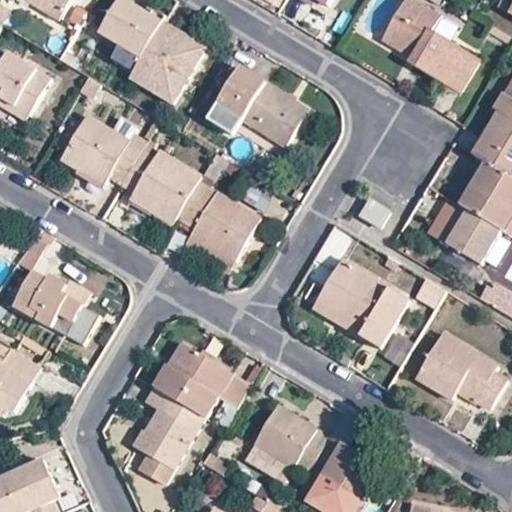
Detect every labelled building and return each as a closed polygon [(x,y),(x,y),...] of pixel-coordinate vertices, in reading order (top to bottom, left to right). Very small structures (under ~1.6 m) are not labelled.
[(24,0),(61,21),(73,0),(24,0)] [(123,0),(122,0),(102,34),(142,59),(164,23),(123,0)] [(261,0),(277,10),(283,0),(261,0)] [(414,64),(460,93),(480,60),(434,31),(441,19),(410,0),(407,0),(387,34),(420,54),(416,61),(414,64)] [(511,0),(504,0),(502,4),(511,10),(511,0)] [(173,103),(206,48),(164,23),(142,59),(131,77),(173,103)] [(420,54),(387,34),(384,41),(416,61),(420,54)] [(10,55),(0,71),(0,107),(1,108),(4,101),(30,116),(51,80),(10,55)] [(309,112),(242,72),(211,119),(233,131),(240,118),(289,147),(309,112)] [(89,77),(81,90),(95,99),(103,86),(89,77)] [(511,89),(498,112),(502,116),(511,121),(511,89)] [(30,116),(4,101),(1,108),(26,122),(30,116)] [(511,121),(502,116),(476,158),(490,165),(511,179),(511,121)] [(89,118),(64,160),(82,170),(85,164),(110,178),(123,186),(144,150),(148,144),(134,136),(131,142),(89,118)] [(200,184),(203,178),(160,153),(157,158),(144,150),(123,186),(136,194),(160,208),(157,214),(175,225),(180,218),(200,184)] [(110,178),(85,164),(82,170),(106,185),(110,178)] [(511,179),(490,165),(465,208),(502,231),(505,232),(511,220),(511,179)] [(244,196),(261,205),(268,193),(251,183),(244,196)] [(200,184),(180,218),(198,228),(194,235),(236,260),(260,222),(200,184)] [(157,214),(160,208),(136,194),(133,200),(157,214)] [(453,226),(465,208),(452,201),(431,234),(450,246),(460,230),(453,226)] [(390,214),(373,203),(365,217),(381,227),(390,214)] [(481,265),(502,231),(465,208),(453,226),(460,230),(450,246),(481,265)] [(236,260),(194,235),(189,242),(233,268),(236,260)] [(37,238),(18,264),(32,271),(48,245),(37,238)] [(409,302),(343,263),(322,300),(368,327),(362,338),(381,348),(409,302)] [(67,335),(83,307),(64,295),(69,288),(50,278),(47,283),(33,274),(19,299),(44,313),(40,319),(67,335)] [(69,288),(64,295),(83,307),(91,294),(72,282),(69,288)] [(493,289),(485,301),(511,317),(511,292),(502,286),(498,292),(493,289)] [(362,338),(368,327),(322,300),(316,309),(362,338)] [(499,369),(444,336),(419,379),(455,400),(457,397),(462,389),(479,399),(477,402),(492,411),(509,381),(496,374),(499,369)] [(0,361),(3,363),(10,351),(0,345),(0,361)] [(184,345),(157,389),(207,418),(220,397),(237,407),(251,384),(184,345)] [(15,412),(41,370),(10,351),(3,363),(0,361),(0,402),(9,408),(15,412)] [(175,469),(207,418),(157,389),(148,404),(160,411),(147,433),(145,431),(136,445),(151,455),(175,469)] [(479,399),(462,389),(457,397),(474,407),(477,402),(479,399)] [(9,408),(0,402),(0,415),(3,417),(9,408)] [(278,408),(248,458),(286,480),(295,468),(309,476),(331,439),(278,408)] [(379,432),(364,422),(358,434),(373,444),(380,433),(379,432)] [(346,511),(374,465),(331,439),(309,476),(298,494),(328,511),(346,511)] [(421,457),(400,444),(392,457),(413,470),(421,457)] [(175,469),(151,455),(141,471),(165,486),(175,469)] [(0,481),(0,511),(26,511),(27,511),(26,511),(58,511),(54,499),(62,496),(45,460),(0,481)] [(239,511),(261,511),(268,501),(257,495),(246,511),(242,511),(240,511),(239,511)]
